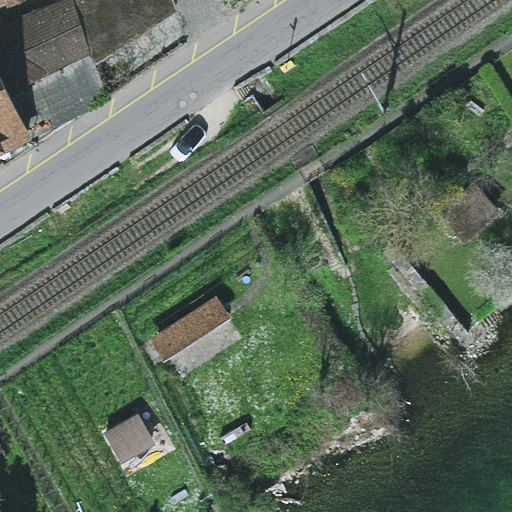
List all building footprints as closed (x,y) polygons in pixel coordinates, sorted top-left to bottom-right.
[(73,0),(64,0),(0,26),(0,73),(7,88),(44,70),(89,48),(73,0)] [(94,62),(176,10),(172,0),(73,0),(89,48),(94,62)] [(9,91),(27,129),(102,93),(91,53),(9,91)] [(0,144),(28,131),(7,88),(0,73),(0,144)] [(214,299),(156,337),(178,372),(237,335),(214,299)]
